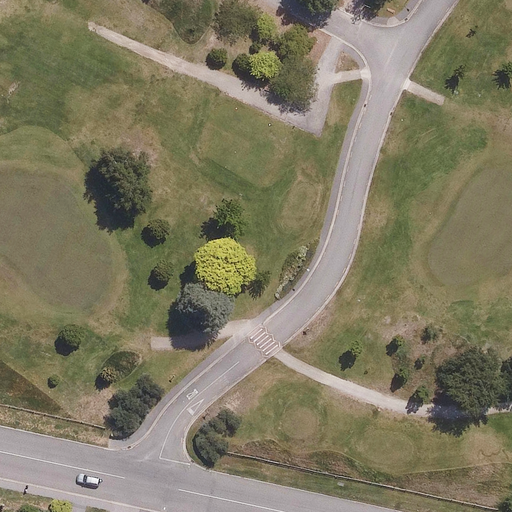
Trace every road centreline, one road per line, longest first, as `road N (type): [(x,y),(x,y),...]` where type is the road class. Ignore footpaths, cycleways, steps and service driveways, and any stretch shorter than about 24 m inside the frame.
road 1 (residential): [(155,483),(177,416),(297,311),(329,272),(383,92),(439,0)]
road 2 (residential): [(155,483),(0,451)]
road 3 (residential): [(284,511),(155,483)]
